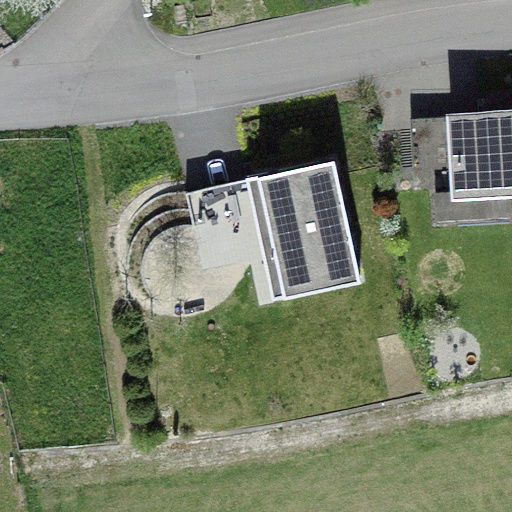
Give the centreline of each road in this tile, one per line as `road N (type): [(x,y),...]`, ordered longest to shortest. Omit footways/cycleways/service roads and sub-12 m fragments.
road 1 (track): [(34,485),(511,398)]
road 2 (residential): [(78,93),(511,20)]
